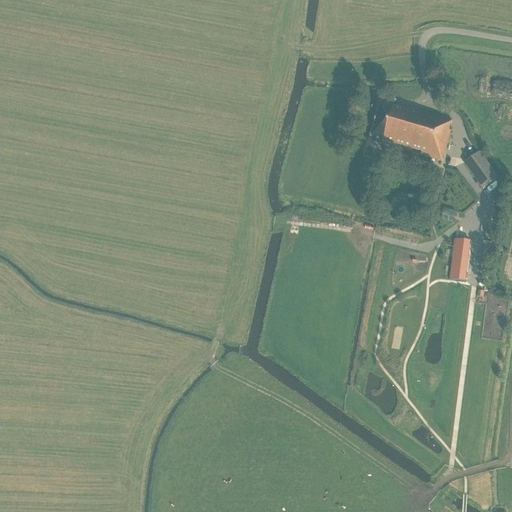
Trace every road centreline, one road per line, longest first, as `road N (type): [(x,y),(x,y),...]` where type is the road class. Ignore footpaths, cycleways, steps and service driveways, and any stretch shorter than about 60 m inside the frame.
road 1 (track): [(207,359),(312,416),(425,496),(447,474),(510,461),(511,435)]
road 2 (unclassified): [(511,40),(427,31),(424,76)]
